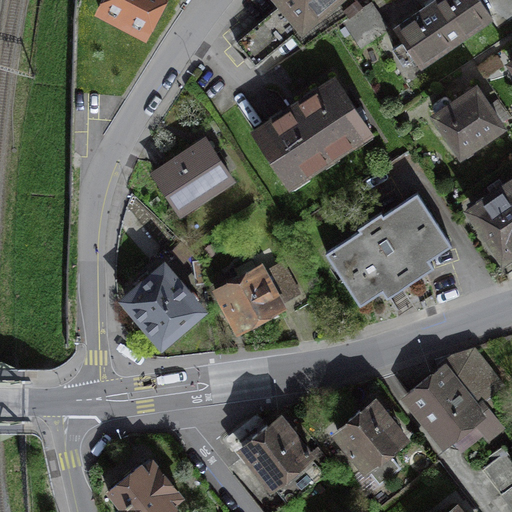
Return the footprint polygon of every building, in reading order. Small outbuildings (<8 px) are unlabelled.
[(145,33),(162,0),(103,0),(99,9),(145,33)] [(279,0),(281,2),(235,41),(255,65),(292,35),(304,48),(343,21),(361,9),(358,4),(363,0),(279,0)] [(480,1),(479,0),(434,0),(395,27),(421,65),(491,17),(480,1)] [(511,0),(481,0),(480,1),(491,17),(498,27),(511,16),(511,0)] [(386,30),(368,4),(361,9),(343,21),(361,47),(386,30)] [(369,130),(336,79),(254,132),(288,183),(369,130)] [(501,126),(475,88),(451,104),(447,97),(444,96),(432,104),(432,107),(437,113),(436,114),(463,154),(469,155),(472,153),(473,147),(472,145),(501,126)] [(205,139),(155,172),(180,211),(230,178),(205,139)] [(511,249),(511,182),(472,210),(503,255),(511,249)] [(450,243),(416,193),(382,215),(381,213),(359,227),(360,230),(327,252),(360,302),(382,288),(387,295),(432,265),(427,258),(450,243)] [(298,294),(283,266),(261,278),(250,257),(233,267),(239,279),(221,289),(224,295),(218,298),(225,310),(231,307),(240,325),(298,294)] [(200,308),(163,267),(126,299),(162,341),(200,308)] [(503,384),(474,348),(454,355),(433,371),(434,371),(407,392),(420,408),(422,407),(447,438),(450,436),(462,451),(484,433),(488,438),(504,426),(490,408),(495,403),(489,395),(503,384)] [(350,420),(337,431),(366,467),(403,437),(373,401),(361,411),(359,409),(348,418),(350,420)] [(303,447),(279,418),(268,427),(266,424),(257,431),(255,428),(243,438),(241,445),(288,503),(324,474),(307,452),(310,448),(307,444),(303,447)] [(501,453),(497,448),(480,461),(511,503),(511,457),(506,449),(501,453)] [(180,495),(152,460),(143,467),(141,464),(110,488),(123,506),(115,511),(166,511),(174,506),(171,502),(180,495)]
